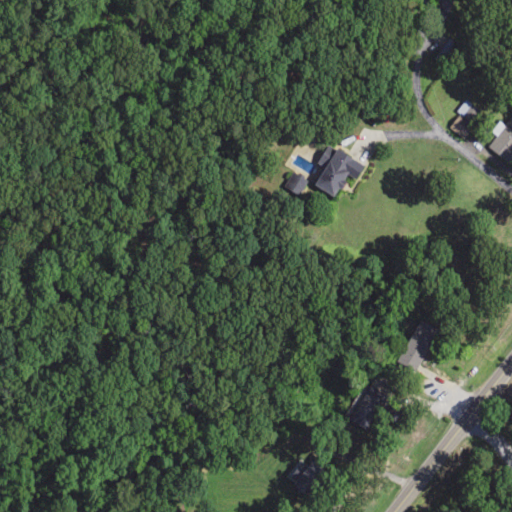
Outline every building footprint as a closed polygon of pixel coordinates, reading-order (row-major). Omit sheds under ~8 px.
[(453,45),(445,39),(432,58),(440,64),(453,45)] [(467,122),(476,112),(464,101),(455,112),(467,122)] [(505,163),(511,153),(511,110),(493,136),(493,135),(484,148),(505,163)] [(331,195),(342,172),(352,178),(359,163),(323,145),(314,163),(318,166),(309,184),(331,195)] [(412,373),(437,330),(418,319),(393,361),(412,373)] [(338,419),(359,432),(382,396),(361,382),(338,419)] [(289,476),(304,492),(323,475),(307,459),(289,476)]
